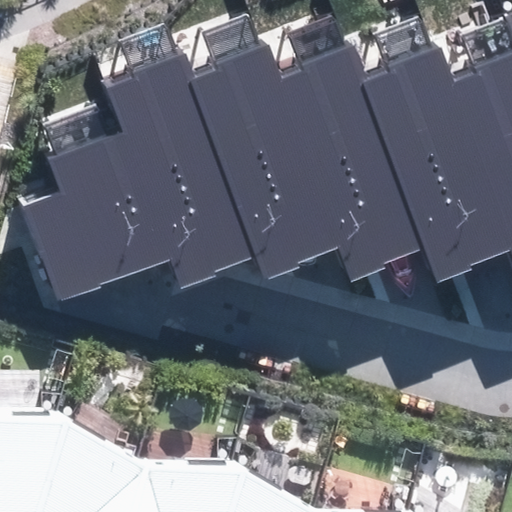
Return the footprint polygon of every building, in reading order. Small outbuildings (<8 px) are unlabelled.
[(24,207),(59,302),(101,286),(100,284),(169,258),(182,291),(215,278),(212,270),(256,254),(266,281),(299,268),(297,262),(338,247),(351,282),(386,269),(383,262),(423,247),(437,284),(473,270),(471,265),(510,250),(511,254),(511,55),(475,69),(477,75),(456,83),(442,46),(389,66),(391,71),(366,80),(353,43),(298,64),(301,70),(282,77),(269,44),(214,65),(216,70),(191,79),(182,55),(134,73),(136,77),(108,88),(124,131),(47,160),(60,193),(24,207)] [(0,511),(20,511),(54,393),(0,394),(0,511)] [(116,511),(134,445),(54,393),(20,511),(116,511)] [(134,445),(116,511),(212,511),(230,448),(134,445)] [(230,448),(212,511),(304,511),(309,492),(230,448)] [(309,492),(304,511),(399,511),(406,490),(309,492)] [(440,511),(406,490),(399,511),(440,511)]
